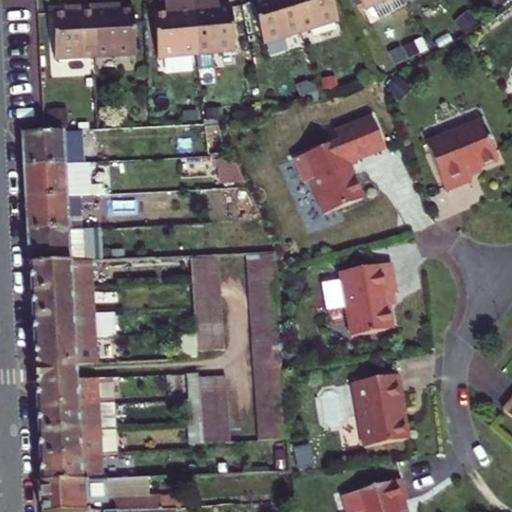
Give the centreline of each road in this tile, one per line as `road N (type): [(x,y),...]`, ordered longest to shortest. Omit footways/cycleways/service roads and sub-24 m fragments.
road 1 (residential): [(0,239),(14,511)]
road 2 (residential): [(511,284),(458,353),(455,386),(469,456)]
